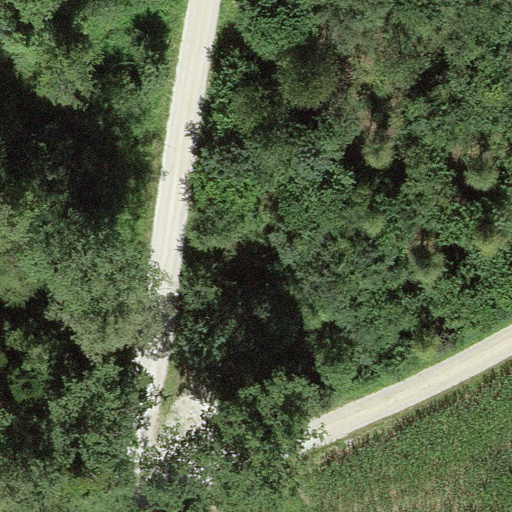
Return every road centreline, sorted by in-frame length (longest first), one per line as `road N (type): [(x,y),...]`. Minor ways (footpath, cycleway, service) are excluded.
road 1 (track): [(98,511),(141,341),(202,0)]
road 2 (track): [(99,511),(431,385),(511,338)]
